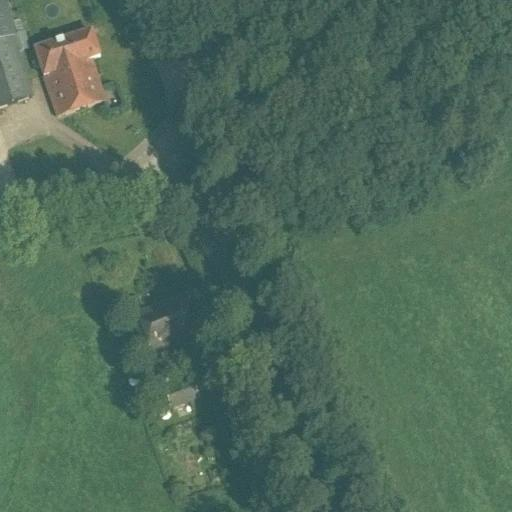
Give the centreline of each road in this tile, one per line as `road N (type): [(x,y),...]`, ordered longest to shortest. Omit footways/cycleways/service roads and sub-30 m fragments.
road 1 (tertiary): [(326,511),(257,326),(149,151)]
road 2 (tertiary): [(149,151),(231,60),(331,0)]
road 3 (unclassified): [(0,226),(87,195),(149,151)]
